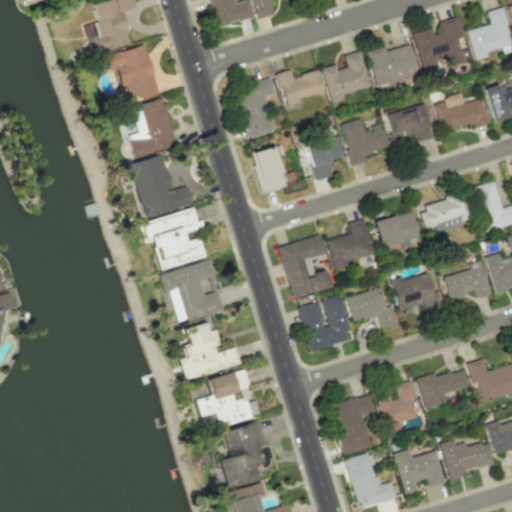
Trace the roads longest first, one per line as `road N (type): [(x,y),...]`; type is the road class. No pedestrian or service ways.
road 1 (tertiary): [(330,511),(174,0)]
road 2 (residential): [(511,146),(245,229)]
road 3 (residential): [(195,68),(414,0)]
road 4 (residential): [(293,387),(511,319)]
